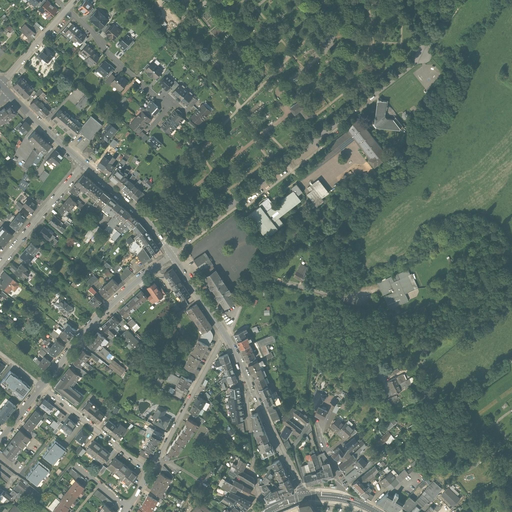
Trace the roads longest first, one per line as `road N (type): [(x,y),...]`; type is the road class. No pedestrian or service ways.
road 1 (residential): [(423,53),(171,254)]
road 2 (track): [(511,152),(389,234),(322,292)]
road 3 (residential): [(41,387),(95,320),(171,254)]
road 4 (tertiary): [(304,496),(224,335)]
road 5 (residential): [(149,472),(224,335)]
road 6 (residential): [(66,9),(168,103)]
road 7 (residential): [(149,472),(41,387)]
road 8 (residential): [(224,335),(254,281),(322,292)]
road 9 (residential): [(0,263),(83,164)]
road 10 (tertiary): [(171,254),(137,210),(83,164)]
road 11 (residential): [(322,292),(341,309),(342,336),(389,392)]
road 12 (track): [(404,0),(423,53),(465,0)]
